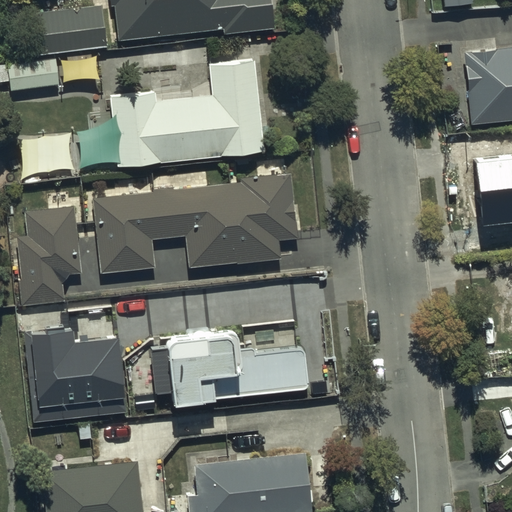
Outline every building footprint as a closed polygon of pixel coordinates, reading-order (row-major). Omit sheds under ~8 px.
[(107,0),(109,15),(114,14),(118,46),(222,34),(223,40),(277,34),(273,0),(107,0)] [(472,0),(442,0),(444,13),(474,9),(472,0)] [(101,8),(32,16),(37,59),(106,50),(101,8)] [(511,48),(463,54),(471,128),(511,123),(511,48)] [(56,58),(0,65),(0,85),(8,84),(10,96),(60,90),(56,58)] [(152,92),(107,97),(116,175),(264,158),(252,60),(207,65),(211,100),(154,107),(152,92)] [(511,157),(474,161),(481,223),(511,219),(511,157)] [(153,198),(92,204),(100,279),(154,273),(151,246),(182,243),(185,273),(280,264),(279,246),(297,244),(291,178),(242,182),(243,188),(175,194),(174,188),(152,190),(153,198)] [(74,209),(24,215),(27,239),(14,241),(23,311),(64,306),(61,280),(82,277),(74,209)] [(499,287),(482,288),(490,369),(506,367),(499,287)] [(511,289),(503,290),(507,336),(511,335),(511,289)] [(73,326),(23,332),(34,422),(125,411),(117,338),(75,343),(73,326)] [(239,338),(149,349),(155,398),(171,396),(174,417),(213,412),(212,405),(306,393),(300,345),(241,353),(239,338)] [(511,381),(491,384),(497,429),(511,426),(511,381)] [(308,511),(302,459),(193,471),(196,499),(185,500),(186,511),(308,511)] [(141,511),(136,465),(39,476),(43,511),(141,511)]
